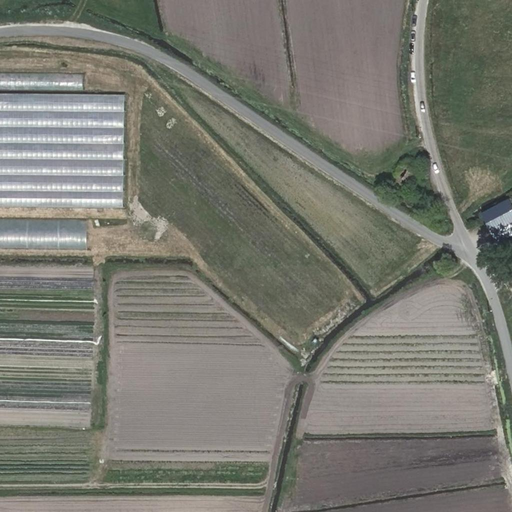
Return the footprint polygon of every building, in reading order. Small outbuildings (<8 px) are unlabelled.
[(126,93),(0,91),(0,204),(125,206),(126,93)] [(423,207),(431,195),(412,183),(418,171),(402,162),(388,184),(423,207)] [(511,205),(509,200),(482,213),(491,231),(511,220),(511,205)] [(0,247),(87,249),(87,220),(0,218),(0,247)] [(435,257),(428,261),(436,271),(442,267),(435,257)]
